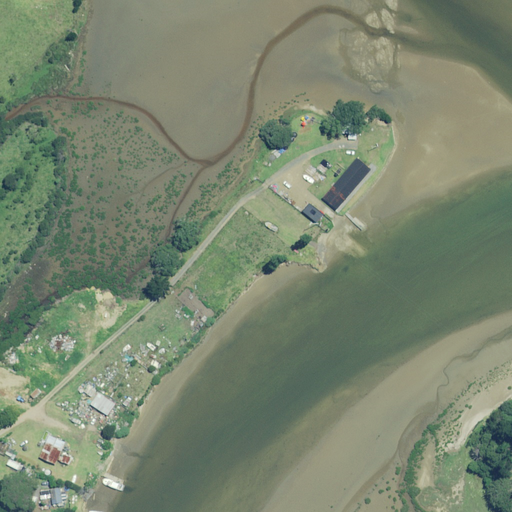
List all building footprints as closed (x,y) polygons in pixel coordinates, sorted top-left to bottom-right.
[(42,392),(38,388),(32,395),(35,398),(42,392)] [(117,404),(105,397),(98,407),(109,415),(117,404)] [(123,412),(121,415),(129,420),(131,417),(123,412)] [(120,426),(110,422),(108,428),(118,431),(120,426)] [(50,435),(47,442),(45,441),(43,446),(45,447),(40,457),(57,464),(59,460),(71,466),(75,458),(62,452),(67,442),(50,435)] [(15,440),(9,436),(5,441),(12,445),(15,440)] [(6,453),(12,456),(11,458),(15,460),(16,458),(19,453),(9,448),(6,453)] [(22,465),(9,459),(7,464),(19,470),(22,465)]
